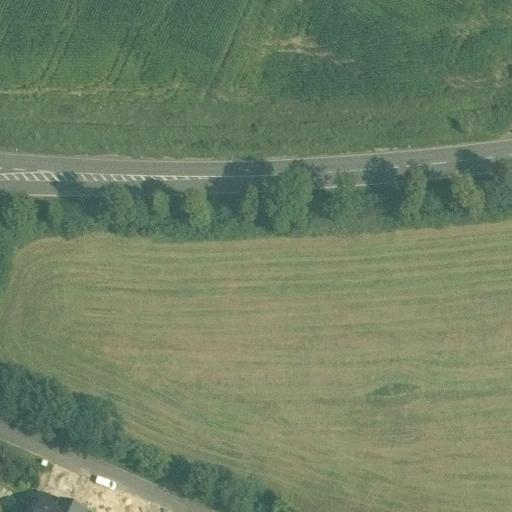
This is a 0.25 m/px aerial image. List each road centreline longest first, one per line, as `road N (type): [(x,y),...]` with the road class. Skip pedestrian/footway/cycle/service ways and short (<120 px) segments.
road 1 (secondary): [(0,171),(340,176),(511,159)]
road 2 (unclassified): [(0,420),(215,511)]
